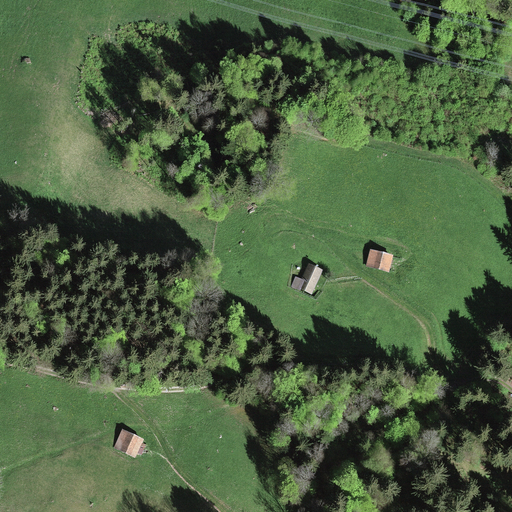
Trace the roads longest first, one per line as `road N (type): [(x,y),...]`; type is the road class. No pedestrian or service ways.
road 1 (track): [(0,362),(146,390),(281,366),(392,369),(458,387),(469,380),(441,373),(419,314),(318,236),(277,228)]
road 2 (track): [(511,206),(466,168),(287,125)]
road 3 (track): [(106,386),(134,405),(181,477),(222,511)]
